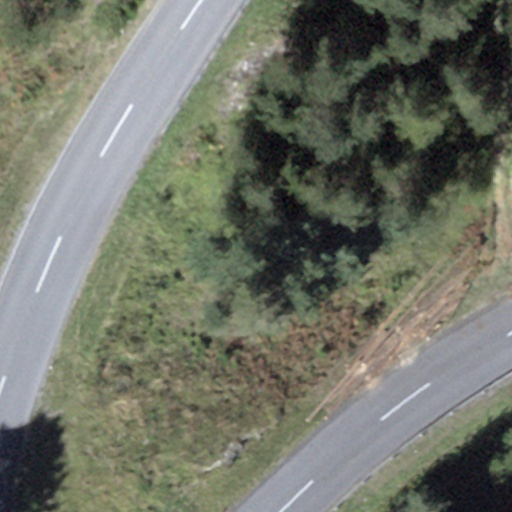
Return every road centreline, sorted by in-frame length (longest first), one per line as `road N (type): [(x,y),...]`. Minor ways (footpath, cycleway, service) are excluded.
road 1 (secondary): [(0,370),(120,149),(219,0)]
road 2 (secondary): [(511,328),(457,356),(277,511)]
